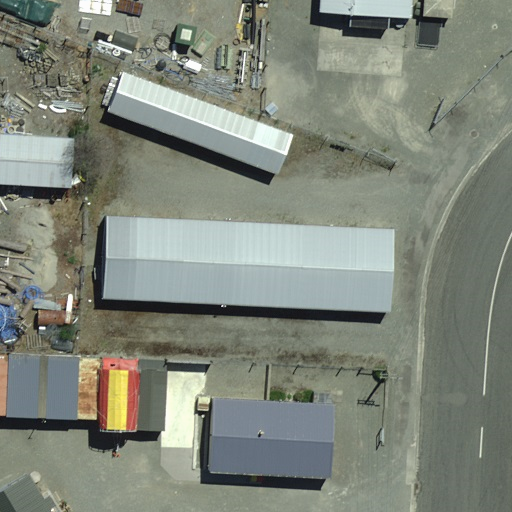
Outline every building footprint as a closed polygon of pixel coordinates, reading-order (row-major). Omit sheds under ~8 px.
[(402,0),(306,0),(305,21),(401,28),(402,0)] [(315,127),(133,59),(124,107),(300,167),(315,127)] [(86,123),(5,122),(9,182),(85,183),(86,123)] [(398,233),(108,211),(101,296),(392,317),(398,233)] [(0,355),(0,414),(101,417),(102,357),(0,355)] [(342,408),(207,398),(202,468),(337,478),(342,408)]
